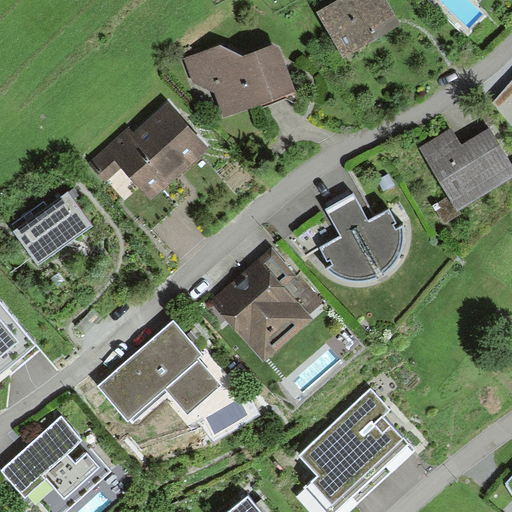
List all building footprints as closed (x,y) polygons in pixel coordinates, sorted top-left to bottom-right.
[(384,0),(344,0),(317,16),(344,63),(402,29),(390,8),(384,0)] [(221,48),(184,59),(193,84),(214,93),(224,120),(296,95),(285,67),(281,53),(271,50),(243,60),(221,48)] [(511,83),(493,104),(511,127),(511,83)] [(209,153),(168,104),(134,133),(130,128),(88,164),(105,185),(121,171),(150,204),(181,177),(209,153)] [(461,140),(430,159),(450,192),(457,204),(511,170),(511,156),(491,122),(468,135),(461,140)] [(430,159),(461,140),(452,124),(420,144),(430,159)] [(354,189),(326,204),(341,232),(333,236),(320,243),(328,254),(331,252),(333,256),(325,261),(327,263),(330,265),(333,268),(338,269),(344,271),(349,273),(354,273),(359,273),(363,273),(368,272),(372,272),(377,269),(382,267),(386,264),(388,263),(390,260),(393,257),(396,252),(399,248),(401,243),(402,240),(403,236),(403,231),(403,226),(403,221),(403,218),(396,220),(394,216),(397,215),(389,202),(368,214),(354,189)] [(457,204),(450,192),(434,202),(445,220),(461,210),(457,204)] [(68,197),(14,236),(39,270),(93,231),(70,201),(68,197)] [(324,302),(272,243),(240,272),(211,297),(264,358),(314,315),(311,313),(324,302)] [(0,381),(37,351),(0,305),(0,381)] [(102,318),(93,310),(77,328),(85,336),(102,318)] [(136,348),(99,380),(133,419),(169,388),(186,408),(222,377),(199,351),(203,347),(174,315),(136,348)] [(370,384),(300,448),(318,467),(312,472),(314,474),(305,482),(333,511),(344,511),(414,447),(408,441),(410,440),(402,431),(403,430),(385,410),(390,405),(370,384)] [(63,412),(1,466),(6,472),(0,477),(0,496),(14,511),(19,511),(37,497),(50,511),(62,511),(111,469),(103,459),(100,462),(86,446),(75,456),(66,445),(81,432),(63,412)] [(266,508),(248,487),(217,511),(270,511),(269,510),(268,511),(266,508)]
